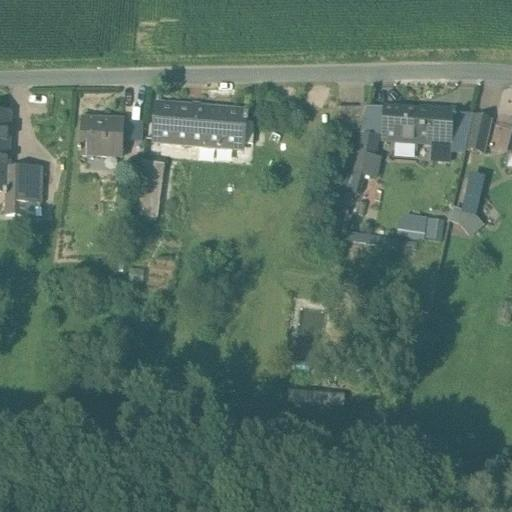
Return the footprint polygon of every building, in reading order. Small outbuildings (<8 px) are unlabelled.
[(244,112),(156,107),(154,143),(241,149),(241,144),(243,122),(247,123),(248,114),(244,114),(244,112)] [(365,108),(337,107),(336,133),(360,133),(365,108)] [(419,111),(383,108),(382,138),(417,141),(419,111)] [(452,111),(419,108),(419,111),(417,141),(417,143),(445,145),(450,146),(452,111)] [(9,114),(0,113),(0,192),(3,193),(7,193),(8,167),(9,114)] [(489,120),(475,117),(467,149),(482,152),(489,120)] [(122,122),(82,120),(81,155),(101,156),(121,157),(122,122)] [(127,121),(127,142),(143,142),(143,121),(127,121)] [(255,123),(247,123),(243,122),(241,144),(254,145),(255,123)] [(378,137),(363,134),(358,157),(373,160),(378,137)] [(120,169),(121,157),(101,156),(100,168),(120,169)] [(161,165),(142,162),(135,214),(154,217),(161,165)] [(40,168),(8,167),(7,193),(3,193),(3,196),(6,196),(6,197),(6,198),(6,203),(23,204),(39,204),(40,168)] [(23,204),(6,203),(6,216),(23,217),(23,204)] [(442,244),(448,221),(403,211),(397,234),(442,244)] [(467,216),(453,211),(449,222),(459,225),(469,237),(478,229),(467,216)] [(396,250),(397,237),(346,232),(344,245),(396,250)] [(370,331),(346,327),(344,339),(353,340),(349,359),(364,361),(370,331)] [(362,376),(351,374),(349,387),(359,389),(362,376)]
